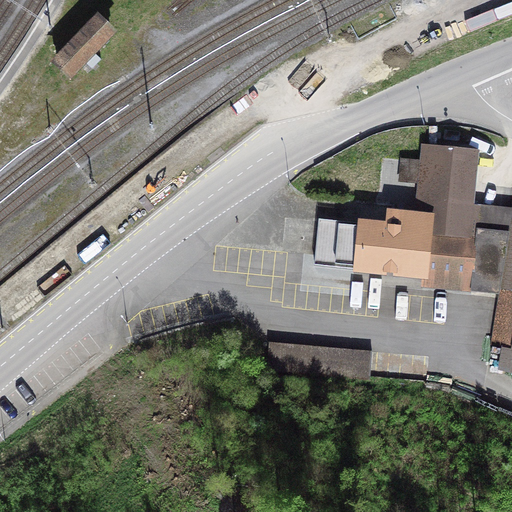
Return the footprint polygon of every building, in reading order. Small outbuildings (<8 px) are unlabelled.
[(70,76),(114,30),(97,14),(54,60),(70,76)] [(429,218),(427,232),(462,235),(470,151),(423,146),(421,162),(419,182),(416,216),(429,218)] [(407,181),(419,182),(421,162),(409,161),(407,181)] [(390,228),(320,221),(316,264),(466,279),(473,273),(474,272),(478,237),(476,237),(427,232),(429,218),(416,216),(391,214),(390,228)] [(511,307),(511,220),(500,292),(498,305),(511,307)] [(476,237),(478,237),(474,272),(473,273),(471,289),(499,292),(508,232),(477,229),(476,237)] [(511,307),(498,305),(492,346),(511,349),(511,307)] [(372,351),(269,342),(267,370),(369,379),(372,351)]
